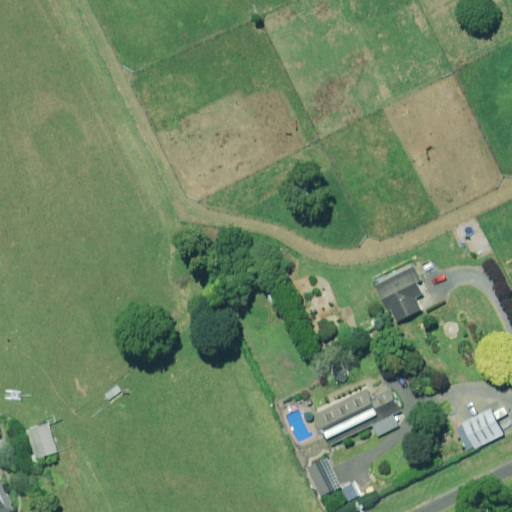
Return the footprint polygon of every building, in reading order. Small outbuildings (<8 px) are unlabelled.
[(434,306),(414,268),(379,287),(399,324),(434,306)] [(389,406),(399,401),(393,388),(374,398),(370,390),(319,415),(331,440),(372,421),(380,438),(399,429),(389,406)] [(507,436),(493,407),(478,414),(492,443),(507,436)] [(62,462),(50,425),(30,432),(42,468),(62,462)] [(343,488),(330,460),(310,470),(323,498),(343,488)] [(0,511),(10,511),(0,485),(0,511)]
